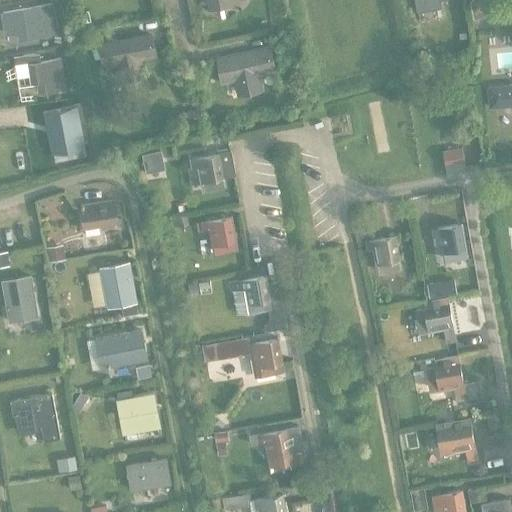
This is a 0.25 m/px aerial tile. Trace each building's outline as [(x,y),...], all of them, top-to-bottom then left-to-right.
[(414,0),(416,12),(438,7),(437,0),(414,0)] [(497,0),(487,0),(492,16),(501,14),(497,0)] [(1,15),(5,33),(17,31),(31,29),(32,37),(54,33),(49,6),(1,15)] [(82,11),(77,12),(79,23),(84,22),(90,21),(87,10),(82,11)] [(140,74),(137,58),(152,55),(148,34),(98,44),(102,66),(115,63),(119,79),(140,74)] [(59,46),(45,49),(46,58),(61,55),(59,46)] [(217,58),(221,79),(235,76),(238,91),(258,87),(255,72),(271,69),(266,48),(217,58)] [(55,91),(54,81),(62,79),(59,59),(39,62),(38,56),(27,57),(28,64),(27,64),(30,84),(44,82),(45,92),(55,91)] [(511,85),(488,88),(490,107),(511,104),(511,85)] [(76,107),(45,113),(52,152),(84,145),(76,107)] [(193,109),(180,113),(183,126),(197,122),(193,109)] [(440,151),(444,174),(463,170),(459,148),(440,151)] [(159,150),(143,154),(143,155),(147,170),(163,166),(159,150)] [(217,152),(191,157),(192,166),(201,165),(205,189),(223,186),(222,177),(234,175),(230,150),(217,152)] [(79,206),(83,226),(99,223),(100,229),(117,226),(113,200),(79,206)] [(186,213),(173,216),(175,226),(188,223),(186,213)] [(202,220),(204,229),(213,228),(217,252),(236,249),(230,215),(202,220)] [(432,237),(433,243),(442,243),(445,260),(463,257),(457,223),(430,228),(432,237)] [(364,240),(365,248),(374,247),(378,272),(397,268),(391,235),(364,240)] [(62,243),(47,245),(49,259),(64,257),(62,243)] [(128,262),(101,267),(101,270),(107,303),(108,306),(122,303),(135,301),(128,262)] [(237,279),(228,280),(230,290),(233,289),(239,288),(248,286),(252,311),(269,308),(270,318),(283,316),(277,280),(266,282),(264,274),(237,279)] [(1,281),(8,321),(36,316),(29,276),(1,281)] [(437,279),(427,281),(430,295),(440,293),(437,279)] [(198,281),(187,284),(190,295),(201,292),(198,281)] [(425,308),(414,310),(418,332),(444,328),(446,343),(456,341),(448,296),(431,299),(431,300),(424,301),(425,308)] [(135,301),(122,303),(124,314),(137,312),(135,301)] [(94,338),(100,367),(145,358),(139,329),(94,338)] [(248,335),(202,344),(205,359),(251,351),(255,375),(264,374),(283,370),(282,369),(281,362),(277,337),(249,342),(248,335)] [(425,368),(429,386),(451,383),(451,386),(454,386),(457,402),(479,399),(475,381),(460,383),(455,356),(431,360),(432,367),(425,368)] [(290,360),(281,362),(282,369),(292,368),(290,360)] [(148,362),(137,364),(139,377),(150,375),(148,362)] [(80,391),(71,404),(79,410),(88,396),(80,391)] [(130,391),(115,394),(116,401),(131,399),(130,391)] [(39,426),(44,440),(59,438),(51,392),(9,400),(11,414),(15,413),(21,432),(39,426)] [(116,401),(122,432),(157,426),(151,395),(131,399),(116,401)] [(497,412),(486,414),(489,428),(500,426),(497,412)] [(435,424),(440,449),(461,445),(462,448),(465,448),(467,462),(474,461),(467,425),(466,418),(435,424)] [(298,425),(250,434),(252,444),(269,440),(273,464),(305,459),(298,425)] [(227,430),(214,433),(218,456),(227,454),(225,441),(229,440),(227,430)] [(73,455),(60,457),(62,470),(75,468),(73,455)] [(125,465),(129,489),(168,483),(164,458),(125,465)] [(79,473),(68,475),(71,488),(81,486),(79,473)] [(482,485),(467,488),(470,501),(484,498),(482,485)] [(423,486),(409,488),(411,498),(425,496),(423,486)] [(463,511),(460,489),(432,494),(434,503),(443,501),(444,511),(463,511)] [(266,511),(285,511),(281,493),(254,498),(256,508),(265,506),(266,511)] [(425,496),(411,498),(413,508),(426,506),(425,496)] [(481,502),(482,511),(511,511),(509,497),(481,502)]
